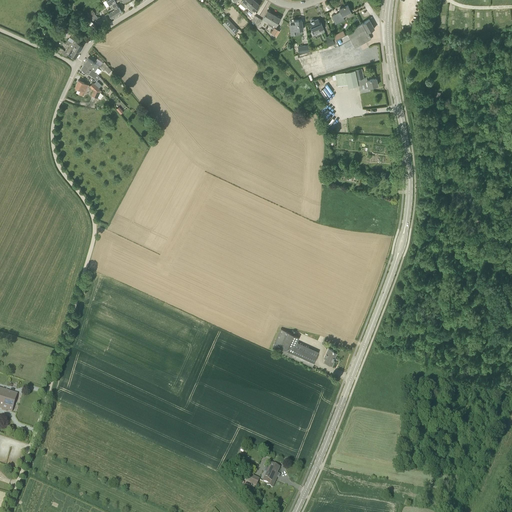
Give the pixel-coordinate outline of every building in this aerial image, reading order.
[(112,18),(122,11),(116,1),(114,0),(105,0),(108,6),(111,4),(114,9),(108,12),(112,18)] [(254,11),(259,5),(255,0),(247,7),(252,12),(254,11)] [(351,11),(348,5),(345,6),(344,6),(344,7),(339,9),(341,12),(332,16),(336,23),(344,19),(343,17),(346,15),(346,14),(351,11)] [(92,9),(86,14),(90,18),(95,13),(92,9)] [(268,25),(274,15),(267,11),(263,18),(269,22),(268,24),(268,25)] [(277,36),(280,31),(278,30),(278,29),(275,27),(276,26),(280,18),(274,15),(268,25),(272,27),(272,28),(273,29),(271,33),(275,35),(277,36)] [(233,36),(238,31),(228,19),(222,24),(233,36)] [(320,23),(318,19),(315,20),(314,20),(313,19),(312,19),(311,20),(311,22),(310,22),(312,26),(310,27),(313,33),(320,30),(320,31),(322,32),(325,31),(323,29),(324,29),(321,22),(320,23)] [(355,47),(371,38),(368,32),(374,28),(369,19),(352,28),(353,30),(348,33),(347,33),(341,37),(336,39),(336,38),(335,38),(333,39),(335,44),(335,45),(334,45),(335,47),(338,45),(350,39),(355,47)] [(291,35),(295,35),(294,31),(303,30),(302,20),(290,21),(291,35)] [(334,45),(335,45),(331,35),(326,38),(327,42),(326,42),(328,46),(334,45)] [(71,47),(71,46),(79,52),(83,46),(69,37),(65,43),(68,46),(71,47)] [(79,52),(71,46),(71,47),(68,46),(64,51),(63,50),(59,48),(57,52),(66,57),(68,53),(76,57),(79,52)] [(100,66),(100,67),(103,63),(103,62),(97,58),(95,62),(88,58),(84,64),(91,68),(91,69),(96,73),(97,73),(99,69),(98,68),(99,66),(100,66)] [(100,67),(104,70),(105,69),(109,73),(112,70),(108,66),(107,66),(103,63),(100,67)] [(94,76),(96,73),(91,69),(91,68),(84,64),(82,68),(94,76)] [(358,82),(355,70),(340,73),(336,74),(338,86),(342,85),(348,84),(349,87),(358,85),(364,84),(365,88),(377,85),(376,78),(367,80),(363,81),(358,82)] [(85,93),(85,92),(88,84),(85,83),(79,80),(75,87),(77,88),(75,93),(84,96),(85,93)] [(99,88),(94,84),(93,83),(90,86),(94,90),(92,95),(98,97),(101,90),(99,88)] [(312,366),(319,351),(297,342),(299,337),(280,328),(272,348),(312,366)] [(332,365),(334,360),(333,359),(337,352),(334,351),(334,350),(328,348),(324,357),(325,358),(324,361),(332,365)] [(0,398),(14,403),(17,394),(0,388),(0,398)] [(0,408),(12,412),(14,403),(0,398),(0,408)] [(272,481),(279,467),(271,464),(263,482),(269,485),(271,481),(272,481)] [(256,486),(259,479),(248,474),(245,481),(256,486)]
